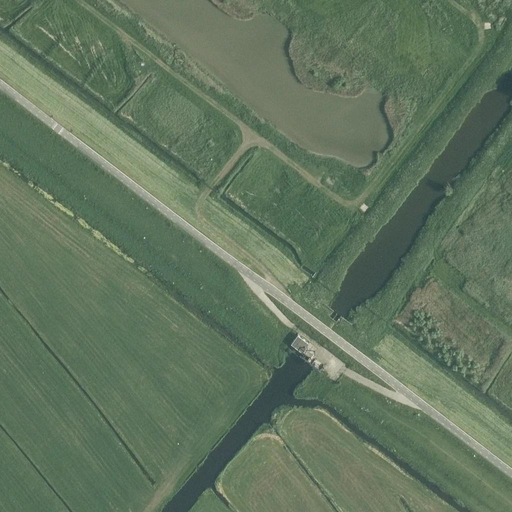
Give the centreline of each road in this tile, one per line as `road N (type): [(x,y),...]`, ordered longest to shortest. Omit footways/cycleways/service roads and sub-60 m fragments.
road 1 (tertiary): [(0,84),(511,473)]
road 2 (track): [(451,0),(477,21),(479,49),(358,201),(340,201),(236,120)]
road 3 (track): [(253,135),(202,198),(200,214),(267,273),(279,296)]
road 4 (track): [(236,120),(128,39)]
